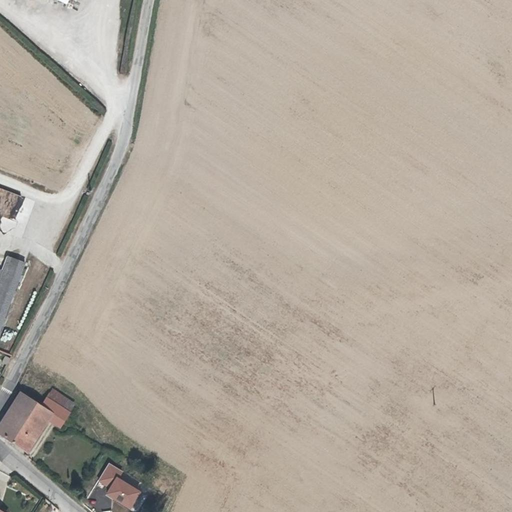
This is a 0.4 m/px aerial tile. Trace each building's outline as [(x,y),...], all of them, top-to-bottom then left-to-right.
[(24,29),(33,35),(36,31),(27,24),(24,29)] [(0,187),(0,229),(10,233),(20,204),(31,208),(34,200),(0,187)] [(0,426),(0,432),(30,450),(40,433),(32,428),(41,413),(48,417),(63,425),(64,424),(70,428),(75,417),(47,401),(43,407),(20,393),(0,426)] [(40,433),(48,417),(41,413),(32,428),(40,433)] [(119,476),(122,470),(108,461),(96,480),(107,487),(104,492),(128,508),(140,489),(119,476)]
